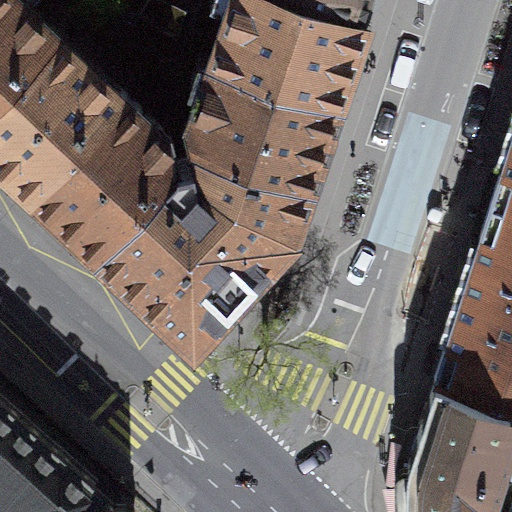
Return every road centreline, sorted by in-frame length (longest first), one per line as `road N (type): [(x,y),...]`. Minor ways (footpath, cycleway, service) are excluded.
road 1 (residential): [(282,511),(359,337),(468,0)]
road 2 (secondary): [(260,511),(0,267)]
